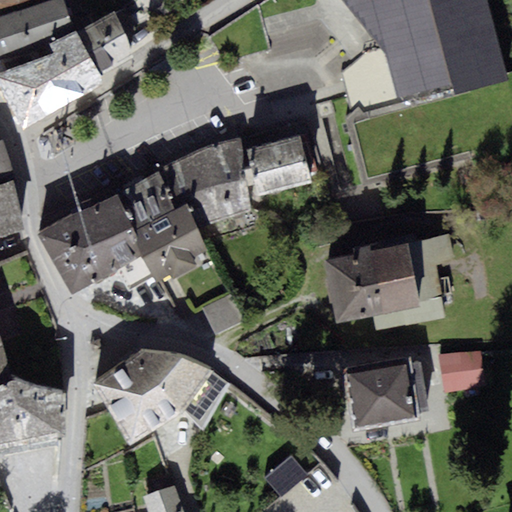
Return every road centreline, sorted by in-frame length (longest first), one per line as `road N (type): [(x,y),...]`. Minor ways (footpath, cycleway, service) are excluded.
road 1 (residential): [(70,317),(182,341),(227,362),(336,448),(378,511)]
road 2 (residential): [(17,141),(229,0)]
road 3 (residential): [(70,317),(76,353),(66,511)]
road 4 (residential): [(17,141),(32,231),(70,317)]
